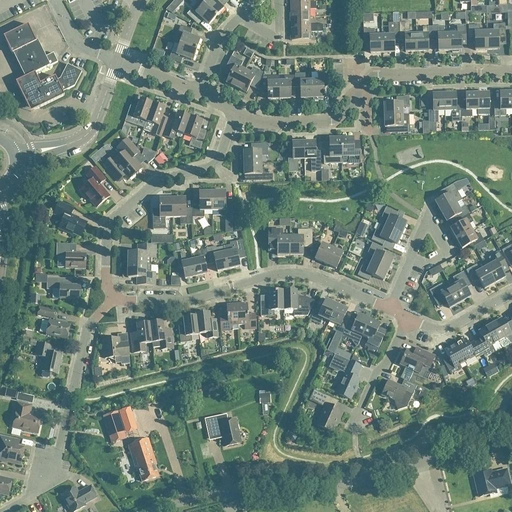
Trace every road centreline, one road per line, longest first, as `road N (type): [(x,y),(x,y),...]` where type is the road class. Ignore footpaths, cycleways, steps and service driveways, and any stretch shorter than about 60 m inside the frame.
road 1 (residential): [(511,438),(336,484),(254,488),(145,511)]
road 2 (residential): [(231,110),(257,123),(332,119),(371,76),(511,73)]
road 3 (residential): [(112,302),(189,299),(273,271),(300,272),(385,310)]
road 4 (residential): [(231,110),(221,156),(206,169),(152,185),(102,227),(103,284),(112,302)]
road 5 (residential): [(0,511),(43,486),(91,314),(112,302)]
road 6 (residential): [(349,429),(405,319)]
